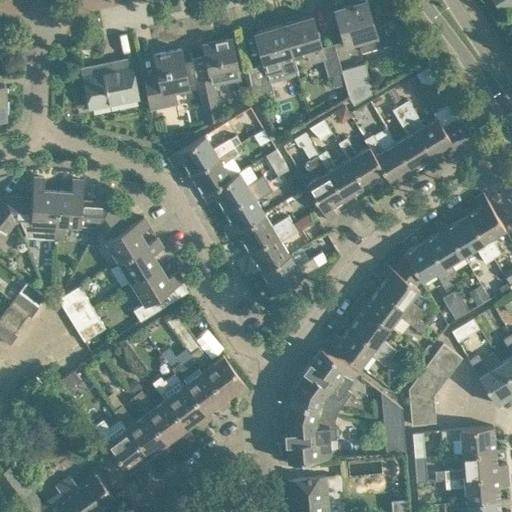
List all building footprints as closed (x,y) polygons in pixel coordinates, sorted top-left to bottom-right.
[(357,39),(361,51),(373,47),(392,41),(381,23),(373,25),(365,0),(362,0),(335,8),(345,43),(357,39)] [(511,0),(483,0),(491,12),(498,8),(500,11),(511,3),(511,0)] [(321,46),(311,14),(283,23),(293,55),(308,51),(311,61),(323,57),(328,75),(342,71),(341,68),(334,42),(321,46)] [(257,98),(275,92),(271,80),(298,72),(293,55),(283,23),(255,31),(264,63),(247,68),(255,94),(257,98)] [(224,75),(238,72),(230,37),(203,42),(210,77),(197,80),(206,124),(220,115),(214,83),(225,81),(224,75)] [(143,79),(149,108),(177,102),(176,95),(174,89),(188,86),(180,47),(153,53),(158,76),(143,79)] [(113,67),(83,73),(90,106),(137,96),(129,58),(112,61),(113,67)] [(365,61),(341,68),(342,71),(349,96),(350,97),(354,104),(373,92),(365,61)] [(423,124),(408,98),(400,103),(432,156),(444,148),(450,157),(459,152),(437,115),(436,116),(423,124)] [(436,116),(437,115),(459,152),(466,148),(463,142),(473,136),(451,100),(433,111),(436,116)] [(392,108),(407,133),(395,141),(412,168),(432,156),(400,103),(392,108)] [(319,137),(331,130),(323,116),(308,125),(319,137)] [(372,132),(364,137),(368,145),(369,145),(391,181),(412,168),(395,141),(388,128),(375,136),(372,132)] [(305,165),(307,169),(317,176),(306,182),(328,219),(337,213),(332,204),(344,197),(318,153),(304,129),(292,136),(297,145),(303,146),(310,158),(306,160),(305,165)] [(240,141),(235,133),(213,147),(204,133),(168,155),(174,164),(182,159),(190,171),(240,141)] [(346,136),(338,141),(348,157),(365,184),(377,177),(382,186),(391,181),(369,145),(368,145),(356,152),(346,136)] [(238,152),(244,147),(240,141),(190,171),(203,192),(230,175),(229,175),(222,163),(238,153),(238,152)] [(326,148),(318,153),(344,197),(365,184),(348,157),(335,165),(326,148)] [(207,200),(216,195),(224,207),(268,181),(263,173),(246,183),(238,169),(229,175),(230,175),(203,192),(207,200)] [(20,219),(27,235),(55,237),(57,189),(43,189),(44,177),(33,176),(32,197),(4,195),(15,219),(20,219)] [(264,211),(256,199),(272,189),(279,184),(274,176),(268,181),(224,207),(231,220),(222,225),(227,233),(264,211)] [(97,226),(111,202),(82,200),(83,179),(72,178),(71,190),(57,189),(55,237),(65,237),(66,222),(93,224),(97,226)] [(479,205),(466,213),(497,264),(497,263),(501,270),(509,266),(491,235),(505,227),(483,191),(473,197),(479,205)] [(0,236),(14,219),(15,219),(4,195),(0,200),(0,236)] [(95,237),(99,229),(119,260),(147,243),(146,242),(139,231),(149,225),(144,215),(126,226),(111,202),(97,226),(92,235),(95,237)] [(287,214),(271,224),(264,211),(227,233),(232,241),(241,236),(248,248),(292,222),(287,214)] [(475,245),(489,269),(497,264),(466,213),(447,225),(446,225),(462,252),(475,245)] [(462,252),(446,225),(447,225),(442,216),(432,221),(438,230),(425,238),(451,281),(459,276),(449,260),(462,252)] [(248,248),(261,269),(288,252),(281,240),(297,230),(292,222),(248,248)] [(147,243),(119,260),(132,281),(159,264),(152,252),(162,246),(156,236),(146,242),(147,243)] [(404,252),(419,276),(420,277),(433,269),(443,286),(444,285),(449,294),(457,290),(451,281),(425,238),(404,251),(404,252)] [(296,265),(288,252),(261,269),(274,290),(318,264),(312,255),(296,265)] [(387,275),(378,287),(419,318),(425,310),(409,299),(419,286),(415,283),(419,276),(404,252),(393,267),(385,261),(379,269),(387,275)] [(132,281),(144,300),(132,307),(140,319),(172,299),(166,289),(183,279),(177,269),(167,276),(159,264),(132,281)] [(509,266),(501,270),(507,281),(509,284),(511,281),(511,268),(510,265),(509,266)] [(27,280),(19,290),(39,305),(47,294),(27,280)] [(507,281),(499,286),(504,294),(511,289),(511,288),(509,284),(507,281)] [(70,317),(91,304),(91,305),(100,300),(92,287),(83,292),(62,305),(70,317)] [(422,332),(428,324),(419,318),(378,287),(369,298),(361,292),(355,300),(389,326),(398,314),(422,332)] [(19,290),(12,299),(12,300),(29,312),(28,313),(31,315),(39,305),(19,290)] [(484,290),(472,297),(476,303),(487,296),(484,290)] [(511,296),(501,303),(507,313),(511,310),(511,296)] [(459,299),(448,306),(454,316),(465,309),(459,299)] [(29,312),(12,300),(5,309),(21,322),(28,313),(29,312)] [(358,314),(349,325),(390,356),(396,349),(380,337),(389,326),(355,300),(350,308),(358,314)] [(70,317),(77,328),(98,316),(91,305),(91,304),(70,317)] [(5,309),(0,315),(0,320),(14,331),(21,322),(5,309)] [(466,334),(479,326),(473,315),(451,328),(466,354),(472,351),(469,346),(471,340),(466,334)] [(105,327),(98,316),(77,328),(84,339),(105,327)] [(17,334),(14,331),(0,320),(0,336),(10,343),(17,334)] [(384,363),(390,356),(349,325),(340,337),(332,331),(326,339),(360,365),(369,352),(384,363)] [(511,335),(510,332),(502,337),(511,353),(499,361),(511,382),(511,335)] [(211,362),(198,345),(197,347),(192,340),(185,345),(190,352),(202,368),(203,367),(225,396),(236,388),(240,394),(249,388),(222,353),(211,362)] [(462,356),(443,341),(435,351),(454,365),(462,356)] [(339,405),(350,390),(345,386),(356,372),(321,346),(310,360),(312,362),(299,379),(300,380),(297,384),(292,399),(336,412),(339,405)] [(454,365),(435,351),(428,360),(447,375),(454,365)] [(511,392),(511,382),(499,361),(493,351),(481,359),(477,353),(468,358),(496,403),(511,392)] [(179,360),(171,366),(183,382),(184,382),(205,411),(206,411),(217,402),(221,408),(229,402),(225,396),(203,367),(202,368),(191,376),(179,360)] [(447,375),(428,360),(421,370),(440,385),(447,375)] [(59,377),(58,378),(66,388),(79,378),(72,369),(62,376),(59,377)] [(421,370),(408,387),(433,394),(440,385),(421,370)] [(160,374),(151,381),(164,397),(165,397),(186,425),(197,417),(202,423),(210,417),(206,411),(205,411),(184,382),(183,382),(172,390),(160,374)] [(434,407),(433,394),(408,387),(410,410),(434,407)] [(141,388),(132,395),(144,411),(145,411),(166,440),(167,439),(178,431),(183,437),(191,431),(186,425),(165,397),(164,397),(154,405),(141,388)] [(402,406),(380,389),(383,426),(404,432),(402,406)] [(112,391),(104,397),(114,409),(121,404),(112,391)] [(287,459),(331,456),(329,438),(335,438),(334,417),(336,412),(292,399),(288,414),(288,418),(287,419),(289,440),(286,440),(287,459)] [(145,411),(144,411),(133,420),(121,404),(114,409),(113,410),(125,426),(126,426),(147,454),(148,454),(159,445),(163,451),(172,445),(167,439),(166,440),(145,411)] [(435,421),(434,407),(410,410),(411,423),(435,421)] [(82,423),(71,409),(60,419),(71,432),(82,423)] [(144,466),(152,460),(148,454),(147,454),(126,426),(125,426),(114,434),(102,418),(95,423),(127,469),(140,460),(144,466)] [(460,437),(461,451),(495,449),(493,424),(440,429),(441,439),(460,437)] [(405,450),(404,432),(383,426),(385,452),(405,450)] [(412,431),(414,456),(424,455),(422,430),(412,431)] [(444,468),(444,478),(507,472),(506,462),(496,462),(495,449),(461,451),(463,467),(444,468)] [(414,456),(415,467),(416,480),(427,479),(425,455),(424,455),(414,456)] [(96,511),(115,498),(94,470),(76,483),(69,473),(54,483),(58,489),(41,501),(12,462),(0,471),(0,483),(20,511),(96,511)] [(507,472),(444,478),(445,487),(464,485),(465,500),(499,497),(498,484),(508,483),(507,472)] [(327,511),(324,475),(287,478),(289,511),(327,511)] [(510,511),(510,509),(500,510),(499,497),(465,500),(466,511),(510,511)]
